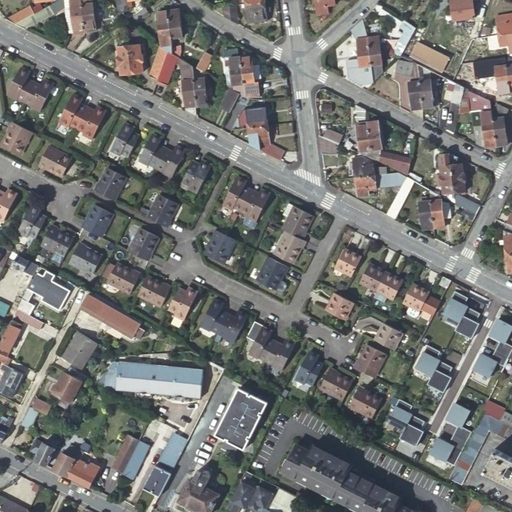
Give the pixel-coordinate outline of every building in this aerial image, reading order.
[(68,0),(74,35),(84,33),(80,6),(77,7),(76,0),(68,0)] [(84,33),(95,31),(90,1),(90,0),(78,0),(80,6),(84,33)] [(314,0),(316,15),(327,14),(327,10),(327,6),(333,5),(334,4),(333,0),(314,0)] [(416,25),(430,0),(421,0),(409,21),(416,25)] [(445,0),(436,0),(431,8),(438,12),(445,0)] [(459,18),(463,18),(463,0),(452,0),(452,18),(459,18)] [(463,0),(463,18),(463,25),(472,25),(473,19),(474,19),(474,0),(463,0)] [(263,3),(244,5),(246,24),(265,21),(263,3)] [(34,14),(16,25),(26,30),(53,13),(48,5),(34,14)] [(5,19),(16,25),(34,14),(28,6),(5,19)] [(222,7),(223,18),(225,19),(233,23),(236,25),(234,6),(222,7)] [(144,8),(132,17),(137,22),(148,13),(144,8)] [(167,12),(171,38),(182,37),(178,10),(167,12)] [(162,40),(171,38),(167,12),(156,13),(160,40),(162,40)] [(495,23),(496,34),(511,33),(511,13),(504,14),(504,22),(495,23)] [(495,15),(495,23),(504,22),(504,14),(495,15)] [(391,51),(399,55),(416,28),(404,21),(399,27),(404,30),(391,51)] [(118,28),(106,37),(110,43),(122,34),(118,28)] [(132,46),(127,46),(131,74),(143,72),(137,32),(130,33),(132,46)] [(511,33),(496,34),(497,45),(498,45),(506,45),(506,49),(506,52),(511,51),(511,33)] [(365,39),(369,66),(381,63),(377,37),(365,39)] [(168,52),(169,52),(173,55),(171,38),(162,40),(162,43),(166,43),(168,52)] [(358,68),(369,66),(365,39),(354,40),(358,68)] [(127,46),(116,48),(120,75),(131,74),(127,46)] [(157,81),(169,52),(168,52),(160,48),(150,78),(157,81)] [(236,91),(243,95),(247,97),(247,96),(241,57),(239,57),(237,50),(228,51),(234,86),(235,85),(236,91)] [(473,51),(465,50),(449,79),(453,81),(458,83),(471,57),(473,51)] [(234,86),(228,51),(224,52),(229,86),(234,86)] [(504,56),(473,51),(471,57),(492,61),(493,67),(494,67),(505,65),(504,56)] [(173,55),(169,52),(157,81),(157,82),(167,86),(178,58),(173,55)] [(205,55),(198,69),(205,73),(212,59),(205,55)] [(251,56),(241,57),(247,96),(261,94),(260,85),(256,86),(251,56)] [(395,74),(412,77),(414,62),(398,59),(395,74)] [(195,76),(195,67),(185,62),(186,80),(185,80),(185,111),(196,116),(196,107),(195,76)] [(418,64),(415,62),(414,62),(412,77),(411,81),(419,81),(418,64)] [(369,66),(372,83),(381,72),(381,63),(369,66)] [(419,81),(421,108),(432,107),(430,70),(418,64),(419,81)] [(510,92),(505,65),(494,67),(499,93),(510,92)] [(16,98),(23,102),(31,86),(24,82),(26,79),(29,73),(19,68),(6,94),(15,99),(16,98)] [(450,72),(443,68),(441,74),(448,77),(450,72)] [(369,72),(362,71),(360,83),(366,84),(369,72)] [(206,75),(195,76),(196,107),(207,107),(206,75)] [(31,86),(23,102),(30,105),(30,106),(39,111),(52,85),(43,80),(40,86),(38,89),(31,86)] [(419,81),(411,81),(409,82),(410,109),(421,108),(419,81)] [(464,87),(458,83),(453,81),(448,104),(459,107),(460,101),(463,89),(464,87)] [(230,114),(243,95),(236,91),(233,89),(221,108),(230,114)] [(489,100),(489,99),(463,89),(460,101),(467,100),(469,113),(480,112),(484,148),(495,146),(491,119),(489,100)] [(70,126),(76,129),(84,113),(78,109),(80,104),(82,100),(72,95),(57,123),(68,129),(70,126)] [(249,102),(242,98),(231,115),(238,120),(249,102)] [(460,101),(459,107),(457,114),(469,113),(467,100),(460,101)] [(507,109),(495,103),(492,110),(504,115),(507,109)] [(78,109),(84,113),(84,112),(87,108),(80,104),(78,109)] [(365,116),(364,111),(355,106),(356,116),(365,116)] [(76,129),(82,132),(81,135),(91,140),(105,112),(95,107),(93,111),(91,116),(84,113),(76,129)] [(246,118),(248,129),(266,125),(264,107),(253,108),(254,117),(246,118)] [(84,112),(84,113),(91,116),(93,111),(87,108),(84,112)] [(359,152),(370,151),(367,121),(366,121),(365,116),(356,116),(359,152)] [(502,117),(491,119),(495,146),(505,145),(502,117)] [(367,121),(370,151),(374,151),(381,150),(378,120),(367,121)] [(31,132),(13,123),(11,122),(7,128),(8,129),(10,130),(7,137),(5,136),(0,145),(19,155),(31,132)] [(120,155),(127,158),(135,141),(129,138),(131,133),(134,129),(124,124),(110,151),(120,156),(120,155)] [(266,125),(248,129),(249,139),(250,146),(260,151),(280,161),(285,152),(269,143),(266,125)] [(163,152),(163,151),(156,148),(158,145),(161,139),(151,134),(137,160),(147,166),(148,164),(155,167),(163,152)] [(341,147),(318,136),(321,155),(336,157),(338,148),(341,148),(341,147)] [(44,170),(45,168),(46,166),(52,170),(51,172),(62,177),(71,158),(48,146),(37,166),(44,170)] [(170,155),(163,151),(163,152),(155,167),(162,171),(161,172),(171,177),(184,150),(175,146),(171,152),(170,155)] [(352,152),(341,147),(341,148),(337,156),(346,161),(348,157),(349,157),(352,152)] [(398,173),(398,174),(403,176),(407,168),(381,154),(380,155),(376,164),(388,169),(397,173),(398,173)] [(458,159),(451,155),(452,165),(455,193),(460,192),(466,192),(463,164),(459,164),(458,159)] [(352,179),(372,177),(371,166),(370,166),(369,162),(367,163),(367,166),(362,166),(361,159),(350,161),(351,166),(352,179)] [(195,170),(189,166),(181,182),(188,186),(186,189),(196,194),(210,166),(200,160),(198,165),(195,170)] [(443,194),(455,193),(452,165),(440,166),(443,194)] [(97,184),(94,190),(114,201),(125,177),(107,168),(102,177),(104,178),(100,185),(98,184),(97,184)] [(397,175),(398,174),(388,175),(381,176),(372,177),(352,179),(355,197),(366,197),(365,187),(373,186),(372,179),(377,179),(378,186),(403,183),(405,179),(397,175)] [(233,208),(239,212),(248,196),(241,192),(244,187),(246,183),(236,177),(222,206),(231,211),(233,208)] [(422,187),(405,179),(403,183),(404,184),(410,187),(420,191),(422,187)] [(410,187),(404,184),(393,205),(399,208),(410,187)] [(241,192),(248,196),(250,191),(244,187),(241,192)] [(248,196),(239,212),(247,216),(246,218),(254,223),(268,194),(259,189),(257,194),(254,199),(248,196)] [(439,196),(428,190),(429,201),(439,200),(439,196)] [(6,191),(4,195),(1,200),(0,199),(0,222),(1,223),(15,196),(6,191)] [(250,191),(248,196),(254,199),(257,194),(250,191)] [(455,193),(456,205),(462,208),(476,215),(479,208),(460,200),(460,192),(455,193)] [(159,195),(147,218),(167,228),(170,222),(168,221),(166,220),(170,213),(171,214),(177,205),(159,195)] [(439,200),(429,201),(432,228),(443,227),(442,221),(440,201),(440,200),(439,200)] [(432,228),(429,201),(418,202),(421,230),(432,228)] [(449,204),(440,201),(442,221),(450,220),(449,204)] [(287,215),(292,206),(286,203),(281,212),(287,215)] [(393,219),(399,208),(393,205),(392,204),(386,216),(393,219)] [(83,221),(79,227),(99,237),(111,214),(93,205),(88,215),(90,216),(87,223),(85,222),(83,221)] [(34,240),(43,223),(35,219),(37,214),(39,211),(30,206),(15,233),(25,238),(26,236),(34,240)] [(280,229),(284,231),(300,239),(303,233),(302,232),(299,231),(303,223),(305,225),(310,215),(292,206),(287,215),(280,229)] [(472,223),(476,215),(462,208),(458,216),(472,223)] [(43,223),(45,218),(37,214),(35,219),(43,223)] [(62,258),(72,240),(63,235),(62,237),(55,233),(56,231),(57,230),(50,227),(40,246),(62,258)] [(139,229),(127,252),(147,262),(150,255),(148,254),(147,253),(150,246),(152,247),(157,238),(139,229)] [(232,241),(226,238),(213,231),(209,238),(211,239),(213,240),(210,247),(208,246),(203,256),(220,265),(232,241)] [(300,248),(304,241),(300,239),(284,231),(272,255),(290,265),(295,255),(293,254),(297,246),(299,247),(300,248)] [(511,231),(503,232),(505,253),(511,253),(511,231)] [(83,252),(83,250),(84,249),(78,245),(68,265),(91,277),(100,259),(90,254),(90,256),(83,252)] [(4,264),(10,253),(3,249),(1,253),(0,251),(0,269),(1,270),(4,264)] [(334,268),(350,276),(358,260),(352,257),(353,255),(343,250),(334,268)] [(34,275),(37,267),(10,253),(4,264),(32,278),(34,275)] [(285,268),(266,258),(254,282),(272,290),(276,282),(274,281),(278,274),(280,275),(282,276),(285,268)] [(124,272),(125,270),(115,265),(106,283),(128,295),(139,275),(132,271),(131,273),(130,275),(124,272)] [(51,274),(37,267),(34,275),(47,282),(51,274)] [(359,283),(375,291),(385,273),(375,268),(374,270),(367,267),(359,283)] [(385,273),(375,291),(386,297),(392,300),(401,284),(394,281),(395,278),(385,273)] [(16,311),(29,318),(33,309),(26,305),(31,294),(59,308),(67,292),(53,285),(54,283),(50,280),(49,283),(47,282),(34,275),(32,278),(16,311)] [(449,282),(441,278),(437,286),(445,290),(449,282)] [(155,284),(146,279),(137,296),(159,308),(169,289),(163,285),(162,287),(161,289),(154,285),(155,284)] [(282,285),(276,282),(272,290),(277,293),(280,292),(282,288),(282,285)] [(409,286),(401,303),(409,307),(418,312),(419,310),(432,317),(436,309),(439,303),(426,297),(428,293),(417,288),(416,290),(409,286)] [(174,294),(166,311),(173,314),(171,316),(181,321),(195,293),(186,288),(183,292),(181,298),(174,294)] [(183,292),(177,289),(174,294),(181,298),(183,292)] [(386,297),(375,291),(372,298),(383,304),(386,297)] [(466,299),(453,292),(442,314),(458,323),(462,315),(463,316),(466,308),(463,306),(466,299)] [(352,304),(335,295),(332,303),(329,302),(324,311),(343,321),(352,304)] [(97,319),(105,306),(87,296),(79,309),(97,319)] [(210,331),(217,334),(224,319),(218,315),(219,312),(223,305),(213,300),(200,327),(209,332),(210,331)] [(9,308),(0,303),(0,318),(3,320),(9,308)] [(139,325),(105,306),(97,319),(132,338),(139,325)] [(418,312),(409,307),(406,313),(406,316),(413,319),(415,318),(418,312)] [(479,314),(466,308),(463,316),(462,315),(458,323),(454,331),(471,339),(478,324),(474,323),(479,314)] [(41,333),(44,325),(29,318),(16,311),(12,318),(41,333)] [(224,319),(217,334),(224,337),(223,339),(233,344),(246,317),(237,312),(233,319),(232,322),(224,319)] [(511,327),(497,320),(488,336),(499,341),(495,350),(508,357),(511,350),(511,347),(504,344),(511,327)] [(0,355),(6,359),(20,330),(9,325),(0,343),(0,355)] [(374,342),(391,351),(399,334),(381,325),(376,334),(378,335),(374,342)] [(256,358),(263,361),(272,345),(264,341),(266,339),(269,332),(260,327),(246,354),(255,359),(256,358)] [(96,343),(78,333),(63,358),(79,369),(96,343)] [(272,345),(263,361),(270,365),(269,366),(279,371),(292,344),(283,340),(280,346),(278,348),(272,345)] [(355,361),(352,367),(371,378),(383,354),(365,345),(360,354),(363,356),(359,363),(356,361),(355,361)] [(440,352),(426,345),(415,367),(432,376),(435,369),(436,369),(440,361),(436,359),(440,352)] [(508,357),(495,350),(490,359),(479,354),(472,369),(490,377),(497,363),(504,366),(507,360),(508,358),(508,357)] [(304,383),(311,387),(320,370),(313,366),(315,362),(317,358),(307,352),(293,380),(303,385),(304,383)] [(120,362),(113,361),(92,387),(105,394),(106,388),(156,394),(156,395),(199,400),(202,372),(120,362)] [(452,367),(440,361),(436,369),(435,369),(432,376),(427,384),(444,392),(451,378),(447,376),(452,367)] [(21,377),(1,367),(0,369),(0,372),(3,375),(0,380),(0,390),(11,396),(21,377)] [(350,384),(351,383),(341,378),(340,380),(334,377),(335,374),(336,373),(328,369),(318,388),(341,400),(350,384)] [(389,377),(375,370),(371,378),(385,385),(389,377)] [(83,382),(64,372),(58,384),(54,386),(52,390),(53,394),(71,403),(83,382)] [(350,384),(341,400),(340,403),(363,416),(372,398),(363,393),(362,395),(355,391),(356,389),(357,387),(350,384)] [(239,389),(216,435),(226,441),(234,444),(244,450),(267,403),(239,389)] [(112,403),(114,398),(105,394),(103,398),(112,403)] [(413,405),(399,398),(388,421),(405,429),(408,422),(409,422),(413,414),(409,412),(413,405)] [(462,426),(470,409),(455,402),(447,418),(459,424),(454,434),(467,441),(472,431),(462,426)] [(485,405),(482,412),(499,421),(503,414),(485,405)] [(38,412),(29,408),(20,425),(29,430),(38,412)] [(482,413),(448,481),(460,487),(488,432),(511,444),(511,428),(499,422),(482,413)] [(425,420),(413,414),(409,422),(408,422),(405,429),(400,437),(417,446),(424,431),(420,429),(425,420)] [(503,414),(499,421),(499,422),(511,428),(511,418),(503,414)] [(0,443),(1,444),(13,419),(8,416),(7,419),(5,422),(0,419),(0,443)] [(174,471),(189,441),(175,434),(174,433),(160,463),(174,471)] [(467,441),(454,434),(450,442),(438,436),(430,451),(447,459),(454,445),(463,449),(467,441)] [(122,475),(139,442),(128,436),(111,469),(122,475)] [(37,455),(34,461),(45,466),(58,443),(48,438),(45,445),(43,443),(42,445),(37,455)] [(37,455),(42,445),(36,441),(30,451),(37,455)] [(122,475),(120,479),(124,481),(126,476),(131,479),(148,447),(139,442),(122,475)] [(350,465),(311,445),(308,452),(295,445),(281,471),(303,482),(356,510),(355,511),(405,511),(407,510),(394,503),(397,497),(347,471),(350,465)] [(53,470),(66,477),(71,467),(76,469),(79,461),(82,456),(84,453),(70,447),(65,456),(61,454),(53,470)] [(511,459),(494,450),(482,473),(511,488),(511,459)] [(66,477),(89,488),(94,478),(87,474),(91,467),(90,467),(79,461),(76,469),(71,467),(66,477)] [(87,474),(94,478),(99,468),(91,464),(90,467),(91,467),(87,474)] [(144,489),(161,498),(172,475),(156,467),(144,489)] [(196,471),(191,481),(204,487),(209,477),(209,476),(209,475),(209,474),(209,473),(208,472),(207,471),(206,471),(205,471),(204,471),(203,471),(202,471),(201,472),(200,473),(196,471)] [(191,481),(189,480),(178,502),(195,510),(194,511),(209,511),(220,491),(213,487),(211,490),(204,487),(191,481)] [(256,490),(240,481),(226,508),(233,511),(236,511),(240,505),(246,509),(248,505),(256,490)] [(256,490),(248,505),(262,511),(264,511),(266,509),(274,494),(258,486),(256,490)] [(291,511),(299,498),(277,487),(274,494),(266,509),(264,511),(291,511)] [(0,511),(26,511),(27,510),(0,496),(0,511)]
